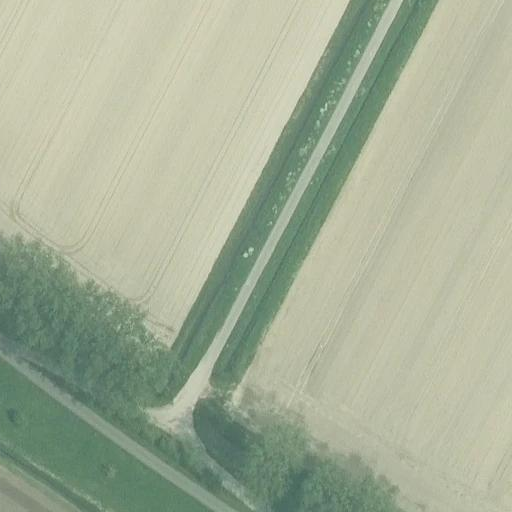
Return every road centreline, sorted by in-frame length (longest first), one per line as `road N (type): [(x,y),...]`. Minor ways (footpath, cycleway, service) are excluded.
road 1 (unclassified): [(173,424),(393,0)]
road 2 (unclassified): [(223,511),(0,347)]
road 3 (unclassified): [(173,424),(0,341)]
road 4 (unclassified): [(257,511),(173,424)]
